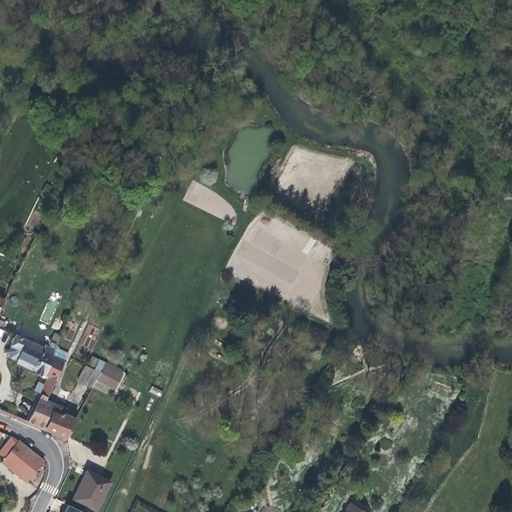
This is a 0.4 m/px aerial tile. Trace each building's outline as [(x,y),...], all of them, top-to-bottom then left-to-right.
[(55,333),(51,341),(56,343),(60,335),(55,333)] [(11,357),(17,360),(26,340),(15,335),(10,345),(11,346),(9,352),(11,357)] [(41,346),(26,340),(17,360),(16,362),(28,368),(48,377),(57,358),(51,355),(55,347),(56,343),(51,341),(50,344),(51,344),(49,347),(44,344),(43,345),(42,344),(41,346)] [(67,352),(55,347),(51,355),(57,358),(63,361),(67,352)] [(63,361),(57,358),(48,377),(44,385),(40,394),(47,397),(63,361)] [(105,363),(98,359),(93,369),(97,372),(100,373),(105,363)] [(120,371),(105,363),(100,373),(96,379),(115,389),(122,375),(119,373),(120,371)] [(93,369),(85,365),(77,380),(90,387),(97,372),(93,369)] [(34,391),(40,394),(44,385),(38,382),(34,391)] [(152,386),(149,392),(160,397),(163,391),(152,386)] [(28,421),(45,429),(56,405),(45,401),(47,397),(40,394),(28,421)] [(56,405),(45,429),(57,434),(66,438),(77,415),(73,413),(71,417),(64,414),(66,410),(56,405)] [(0,452),(0,453),(5,458),(18,441),(14,438),(12,440),(11,439),(0,452)] [(33,453),(18,441),(5,458),(1,462),(27,482),(44,461),(33,453)] [(73,498),(96,510),(110,482),(87,470),(80,483),(73,498)] [(364,511),(350,503),(343,511),(364,511)]
